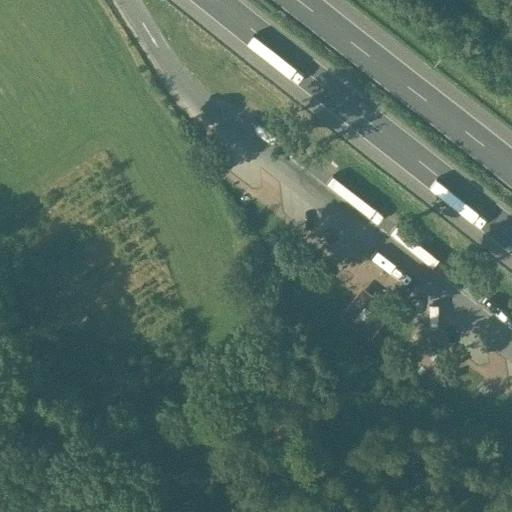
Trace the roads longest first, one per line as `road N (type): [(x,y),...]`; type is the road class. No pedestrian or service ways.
road 1 (motorway): [(213,0),(511,246)]
road 2 (motorway): [(511,182),(283,0)]
road 3 (motorway): [(127,0),(180,83),(224,129)]
